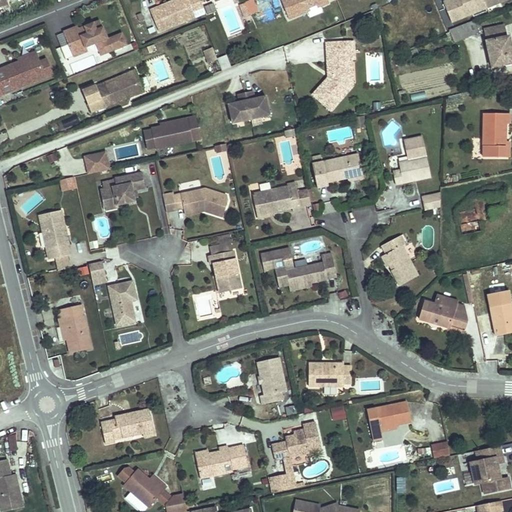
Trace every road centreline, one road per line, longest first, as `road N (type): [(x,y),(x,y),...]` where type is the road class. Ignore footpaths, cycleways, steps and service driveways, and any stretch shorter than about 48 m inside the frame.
road 1 (residential): [(181,355),(307,320),(336,321),(359,333)]
road 2 (residential): [(45,406),(0,229)]
road 3 (residential): [(359,333),(445,381),(511,388)]
road 4 (residential): [(45,406),(181,355)]
